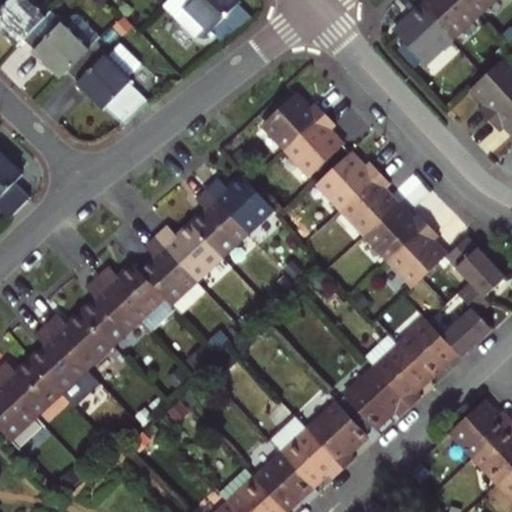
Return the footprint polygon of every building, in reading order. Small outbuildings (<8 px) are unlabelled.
[(32,0),(0,0),(0,25),(21,46),(28,39),(49,17),(32,0)] [(429,0),(423,7),(452,39),(478,15),(464,0),(429,0)] [(464,0),(478,15),(494,0),(464,0)] [(426,63),(452,39),(423,7),(397,31),(426,63)] [(49,17),(28,39),(38,48),(36,50),(63,78),(71,70),(93,47),(55,11),(49,17)] [(136,81),(97,43),(93,47),(71,70),(81,81),(79,83),(124,126),(152,104),(133,84),(136,81)] [(484,117),(511,91),(511,69),(499,55),(466,85),(481,101),(475,107),(484,117)] [(511,134),(511,91),(484,117),(495,129),(502,123),(511,134)] [(265,124),(289,150),(327,114),(318,104),(311,109),(297,94),(265,124)] [(327,114),(289,150),(312,176),(345,146),(332,133),(339,127),(327,114)] [(0,204),(14,217),(34,197),(18,182),(25,175),(0,149),(0,204)] [(310,189),(335,215),(373,179),(362,168),(356,174),(342,159),(310,189)] [(218,179),(208,189),(249,234),(275,209),(244,176),(230,190),(218,179)] [(335,215),(359,241),(390,211),(376,196),(382,190),(373,179),(335,215)] [(207,211),(192,225),(222,258),(249,234),(208,189),(197,199),(207,211)] [(359,241),(383,267),(421,231),(411,221),(404,226),(390,211),(359,241)] [(168,226),(157,237),(197,282),(222,258),(192,225),(179,237),(168,226)] [(407,292),(416,283),(438,262),(426,249),(432,243),(421,231),(383,267),(407,292)] [(154,260),(141,272),(172,306),(197,282),(157,237),(144,248),(154,260)] [(478,303),(499,285),(459,242),(438,262),(463,288),(464,288),(478,303)] [(110,270),(99,280),(139,323),(144,329),(172,306),(141,272),(135,266),(119,279),(110,270)] [(97,300),(83,313),(113,347),(139,323),(99,280),(87,291),(97,300)] [(451,357),(455,362),(485,335),(472,320),(484,309),(478,303),(464,288),(463,288),(452,299),(465,313),(435,340),(451,357)] [(58,317),(48,327),(88,371),(113,347),(83,313),(68,327),(58,317)] [(423,382),(451,357),(435,340),(421,326),(394,351),(423,382)] [(45,348),(32,361),(63,394),(88,371),(48,327),(36,338),(45,348)] [(408,396),(423,382),(394,351),(367,376),(402,414),(414,403),(408,396)] [(0,371),(0,378),(37,419),(63,394),(32,361),(18,374),(8,364),(0,371)] [(391,424),(402,414),(367,376),(338,403),(366,434),(385,417),(391,424)] [(0,429),(0,430),(12,443),(37,419),(0,378),(0,429)] [(58,401),(65,409),(91,386),(84,378),(58,401)] [(450,433),(473,458),(511,422),(500,410),(493,416),(481,404),(450,433)] [(340,459),(358,442),(329,411),(299,438),(335,476),(346,466),(340,459)] [(473,458),(496,484),(511,469),(511,423),(511,422),(473,458)] [(325,486),(335,476),(299,438),(286,423),(259,448),(273,462),(302,493),(318,479),(325,486)] [(269,511),(282,511),(302,493),(273,462),(246,487),(269,511)] [(511,469),(496,484),(511,500),(511,469)] [(269,511),(246,487),(220,510),(222,511),(269,511)]
